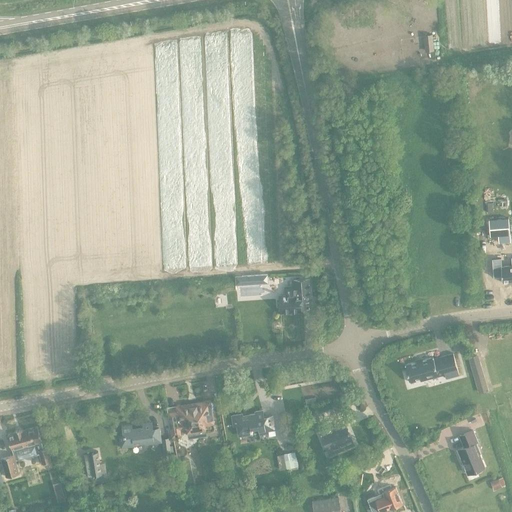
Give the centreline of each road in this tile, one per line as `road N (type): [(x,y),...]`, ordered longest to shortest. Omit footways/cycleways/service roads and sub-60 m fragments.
road 1 (residential): [(0,408),(353,343)]
road 2 (unclassified): [(353,343),(287,0)]
road 3 (residential): [(427,511),(361,381),(353,343)]
road 4 (residential): [(353,343),(511,311)]
road 5 (tertiary): [(0,27),(154,0)]
